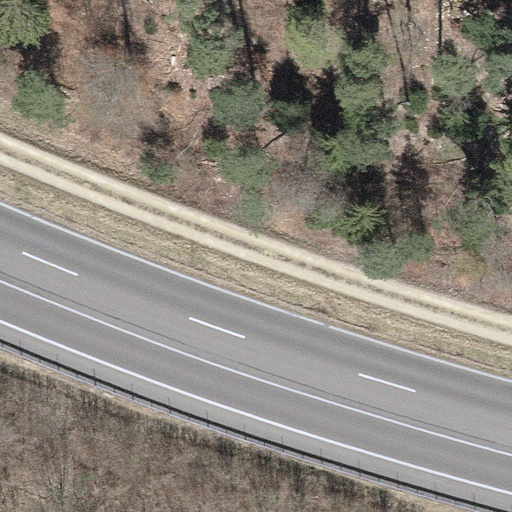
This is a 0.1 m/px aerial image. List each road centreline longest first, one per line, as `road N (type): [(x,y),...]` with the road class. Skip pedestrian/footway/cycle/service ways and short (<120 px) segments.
road 1 (track): [(511,321),(269,255),(0,146)]
road 2 (primary): [(0,263),(386,400),(511,434)]
